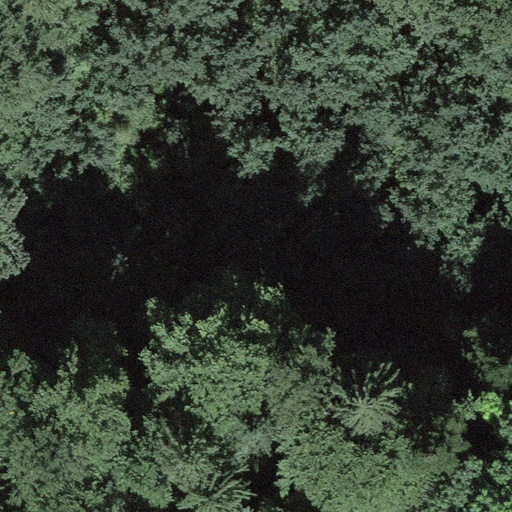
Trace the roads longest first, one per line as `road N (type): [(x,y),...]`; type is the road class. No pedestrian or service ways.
road 1 (track): [(0,213),(106,0)]
road 2 (track): [(404,0),(511,112)]
